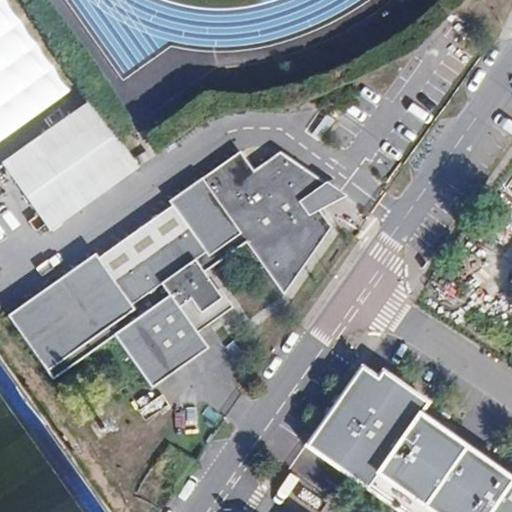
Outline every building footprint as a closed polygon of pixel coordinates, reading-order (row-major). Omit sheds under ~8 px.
[(438,49),(427,69),(455,84),(466,64),(438,49)] [(93,104),(6,165),(53,231),(140,170),(93,104)] [(92,259),(4,322),(49,386),(111,342),(148,394),(205,354),(194,339),(230,313),(216,294),(212,296),(200,279),(242,249),(279,302),(327,233),(313,213),(305,219),(298,209),(323,192),(275,159),(249,177),(236,157),(165,207),(185,236),(112,287),(92,259)] [(185,236),(165,207),(92,259),(112,287),(185,236)] [(403,295),(414,303),(416,298),(424,285),(414,278),(403,295)] [(363,365),(303,451),(389,511),(511,511),(511,473),(430,416),(439,403),(386,366),(379,377),(363,365)]
